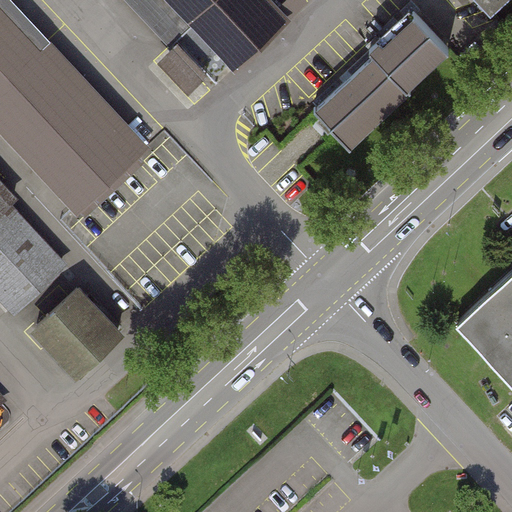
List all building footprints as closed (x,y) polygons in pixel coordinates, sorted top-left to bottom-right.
[(287,25),(263,0),(123,0),(170,48),(157,60),(189,95),(210,75),(230,58),(240,69),(287,25)] [(294,16),(309,4),(305,0),(285,0),(282,3),(294,16)] [(3,6),(0,9),(0,119),(83,208),(142,153),(3,6)] [(312,104),(351,146),(455,49),(416,7),(312,104)] [(0,276),(21,299),(56,267),(0,206),(0,276)] [(511,271),(458,321),(511,378),(511,271)] [(80,287),(38,325),(78,368),(120,329),(80,287)]
